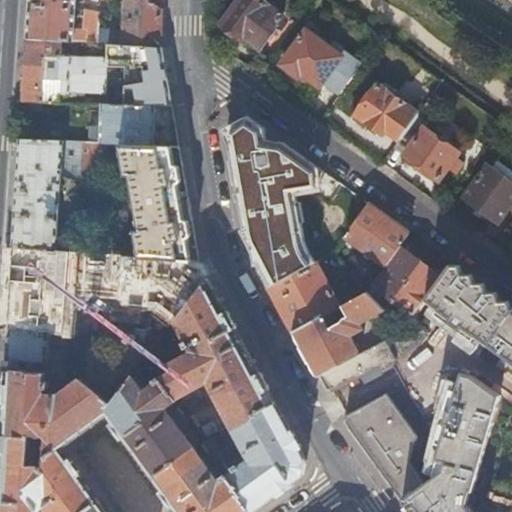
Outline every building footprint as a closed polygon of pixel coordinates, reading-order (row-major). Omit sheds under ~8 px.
[(75,27),(76,0),(30,0),(28,37),(62,39),(98,41),(99,12),(84,9),(83,27),(75,27)] [(125,0),(124,43),(162,45),(163,7),(152,0),(125,0)] [(259,48),(282,18),(257,0),(240,0),(222,25),(240,38),(242,35),(259,48)] [(340,57),(305,30),(280,65),(304,83),(308,78),(318,86),(323,80),(334,89),(349,69),(338,60),(340,57)] [(62,39),(28,37),(24,100),(78,102),(78,90),(107,91),(108,57),(61,55),(62,39)] [(173,105),(162,45),(124,43),(110,42),(110,57),(108,57),(107,91),(108,91),(108,103),(156,105),(173,105)] [(397,140),(416,114),(376,84),(354,115),(381,134),(384,131),(397,140)] [(154,143),(156,105),(108,103),(106,103),(103,103),(102,141),(107,141),(121,142),(154,143)] [(271,286),(318,261),(308,253),(295,195),(313,191),(326,169),(292,146),(291,147),(282,140),(274,141),(266,143),(264,125),(246,113),(228,126),(247,242),(271,286)] [(418,114),(394,147),(405,155),(425,127),(429,122),(418,114)] [(425,127),(405,155),(440,180),(460,152),(425,127)] [(107,141),(102,141),(21,138),(14,245),(58,249),(79,250),(80,233),(73,232),(74,215),(60,213),(62,178),(81,179),(81,173),(94,174),(94,167),(94,156),(106,156),(107,141)] [(199,259),(179,144),(154,143),(121,142),(127,175),(130,174),(132,183),(129,184),(130,193),(134,192),(135,201),(131,202),(132,206),(136,205),(137,209),(133,210),(135,219),(139,218),(140,228),(137,229),(141,255),(199,259)] [(106,168),(106,156),(94,156),(94,167),(106,168)] [(500,222),(511,204),(511,180),(487,164),(464,198),(500,222)] [(92,211),(103,212),(104,199),(92,198),(92,211)] [(368,200),(345,234),(386,264),(400,245),(410,231),(387,215),(368,200)] [(79,216),(103,218),(103,212),(92,211),(80,210),(79,216)] [(58,249),(14,245),(12,287),(37,288),(38,273),(55,274),(58,249)] [(386,264),(372,283),(393,298),(421,260),(400,245),(386,264)] [(443,276),(421,260),(393,298),(415,313),(426,298),(443,276)] [(342,304),(318,261),(271,286),(296,331),(342,304)] [(511,305),(453,262),(443,276),(426,298),(439,307),(439,309),(451,318),(450,320),(452,321),(450,325),(457,331),(460,327),(462,328),(463,327),(476,336),(477,335),(511,360),(511,305)] [(55,289),(55,274),(38,273),(37,288),(55,289)] [(239,333),(210,279),(201,290),(186,309),(178,319),(177,320),(194,350),(172,362),(176,368),(163,376),(178,397),(209,380),(212,384),(208,387),(212,394),(216,392),(237,429),(259,417),(256,412),(276,401),(239,333)] [(186,309),(201,290),(139,280),(136,301),(186,309)] [(37,288),(12,287),(9,328),(51,330),(53,310),(59,310),(60,305),(62,305),(63,290),(55,289),(37,288)] [(71,306),(72,291),(63,290),(62,305),(71,306)] [(367,290),(342,304),(296,331),(319,374),(324,372),(361,351),(352,335),(364,328),(361,321),(377,312),(390,336),(403,328),(367,290)] [(177,320),(178,319),(140,313),(135,345),(140,345),(154,348),(177,320)] [(410,333),(394,342),(401,354),(418,345),(430,331),(419,322),(410,333)] [(69,361),(70,347),(50,346),(51,330),(9,328),(8,348),(7,357),(23,358),(23,360),(23,361),(23,362),(23,363),(24,364),(24,366),(25,366),(25,367),(26,367),(27,367),(27,368),(28,368),(29,368),(30,368),(31,368),(34,366),(35,365),(36,362),(37,359),(69,361)] [(396,356),(385,338),(361,351),(324,372),(334,390),(377,366),(382,373),(393,366),(396,356)] [(100,378),(94,385),(113,401),(134,374),(154,348),(140,345),(109,385),(100,378)] [(23,358),(7,357),(4,396),(1,439),(27,442),(27,439),(38,440),(38,446),(42,446),(41,460),(61,445),(110,411),(113,401),(94,385),(79,373),(61,394),(46,393),(47,386),(51,386),(51,379),(46,379),(47,371),(31,370),(31,368),(30,368),(29,368),(28,368),(27,368),(27,367),(26,367),(25,367),(25,366),(24,366),(24,364),(23,363),(23,362),(23,361),(23,360),(23,358)] [(404,497),(400,500),(409,511),(477,511),(468,500),(473,501),(475,492),(471,491),(472,488),(475,489),(501,392),(473,373),(462,371),(451,407),(449,407),(448,410),(444,409),(441,418),(445,419),(445,422),(447,423),(437,458),(446,461),(444,467),(427,479),(412,458),(416,446),(420,447),(423,438),(418,436),(419,434),(387,391),(346,413),(355,430),(404,497)] [(178,397),(163,376),(161,373),(156,377),(158,380),(145,389),(134,374),(113,401),(110,411),(157,475),(180,457),(199,444),(189,430),(188,431),(173,412),(168,415),(163,408),(178,397)] [(302,448),(276,401),(256,412),(259,417),(237,429),(248,448),(246,450),(251,458),(243,464),(241,460),(235,465),(237,468),(231,473),(241,488),(241,492),(255,510),(306,474),(309,459),(302,448)] [(222,433),(208,437),(205,439),(220,459),(233,449),(222,433)] [(0,459),(0,511),(42,511),(43,507),(47,504),(53,511),(83,511),(100,500),(61,445),(41,460),(40,468),(36,468),(36,474),(25,473),(27,442),(1,439),(0,459)] [(180,457),(157,475),(184,511),(252,511),(255,510),(241,492),(241,488),(231,473),(228,470),(222,474),(225,478),(217,483),(214,478),(219,474),(205,455),(206,454),(199,444),(180,457)] [(109,511),(100,500),(83,511),(109,511)]
